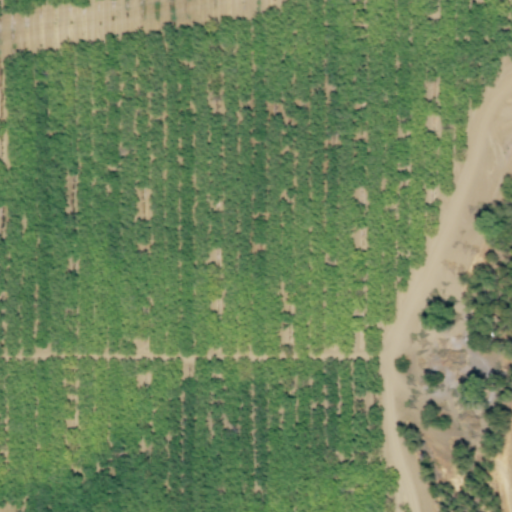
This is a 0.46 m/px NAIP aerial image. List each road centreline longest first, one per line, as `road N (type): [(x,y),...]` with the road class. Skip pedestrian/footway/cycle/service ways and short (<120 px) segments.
road 1 (track): [(511,110),(502,110),(491,94),(455,211),(390,353),(387,418),(411,511)]
road 2 (track): [(390,353),(0,355)]
